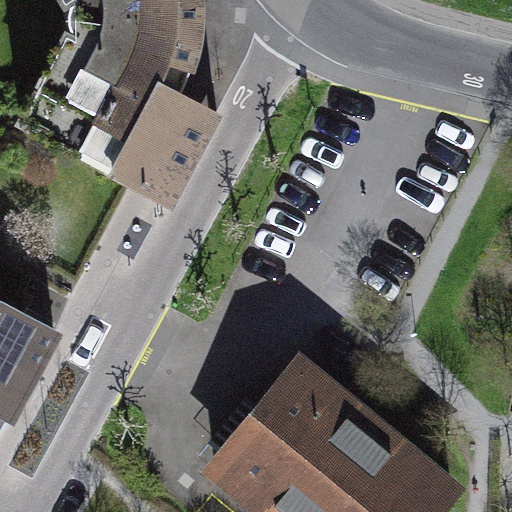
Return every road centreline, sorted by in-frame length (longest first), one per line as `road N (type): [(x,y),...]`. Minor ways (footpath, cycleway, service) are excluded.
road 1 (residential): [(29,511),(296,0)]
road 2 (residential): [(511,74),(431,56),(368,32),(317,0)]
